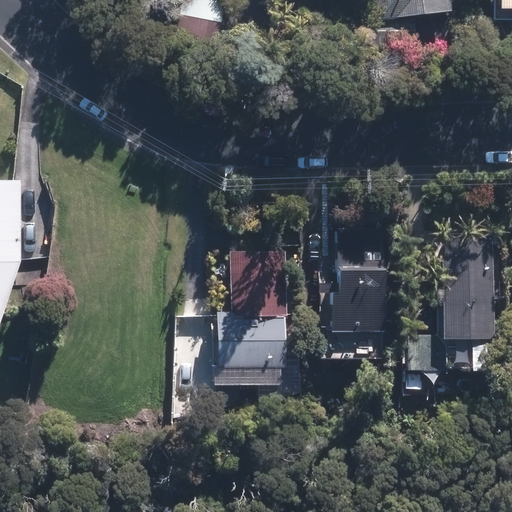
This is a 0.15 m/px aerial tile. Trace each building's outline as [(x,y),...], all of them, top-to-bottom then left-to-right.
[(223,0),(180,0),(176,43),(218,48),(223,0)] [(367,0),(368,21),(444,20),(443,0),(367,0)] [(511,23),(511,0),(490,0),(490,23),(511,23)] [(0,313),(17,262),(16,182),(0,182),(0,313)] [(405,334),(403,373),(484,370),(490,238),(441,236),(436,335),(405,334)] [(380,364),(383,265),(317,263),(314,362),(380,364)] [(226,317),(226,312),(208,312),(205,385),(280,388),(283,320),(226,317)]
